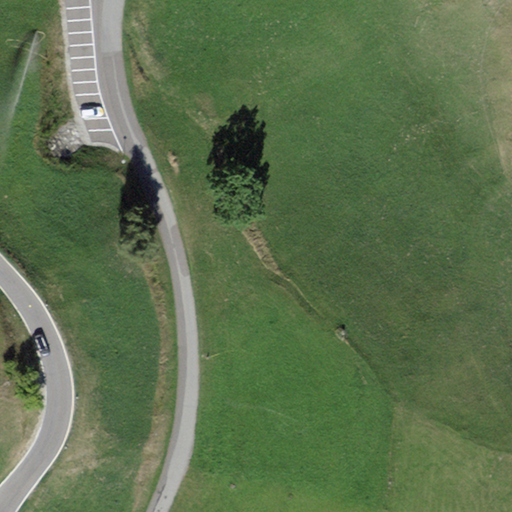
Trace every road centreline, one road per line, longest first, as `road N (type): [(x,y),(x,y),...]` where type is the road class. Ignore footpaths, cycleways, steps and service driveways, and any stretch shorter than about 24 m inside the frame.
road 1 (unclassified): [(156,511),(180,454),(185,330),(164,212),(119,98),(114,0)]
road 2 (secondary): [(0,505),(50,438),(58,391),(43,330),(0,270)]
